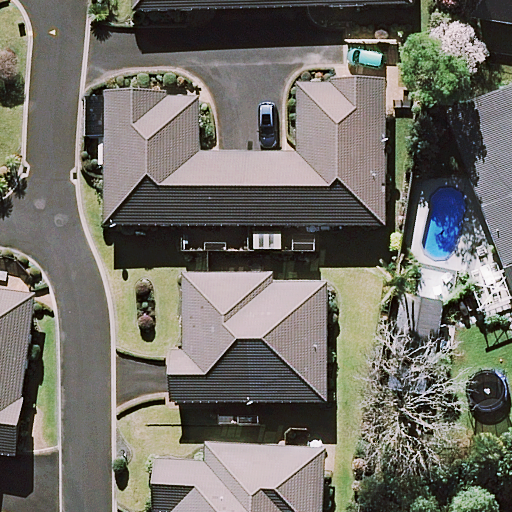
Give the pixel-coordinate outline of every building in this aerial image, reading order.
[(136,0),(137,15),(413,9),(413,0),(136,0)] [(511,0),(481,0),(478,25),(511,30),(511,0)] [(387,231),(387,87),(301,87),(301,159),(201,159),(202,98),(110,97),(109,230),(387,231)] [(511,92),(450,116),(468,164),(511,282),(511,92)] [(173,405),(235,406),(234,426),(258,426),(259,406),(328,406),(329,284),(184,282),(183,350),(174,350),(173,405)] [(41,296),(0,290),(0,454),(17,457),(41,296)] [(215,450),(214,459),(157,457),(154,511),(323,511),(326,454),(215,450)]
